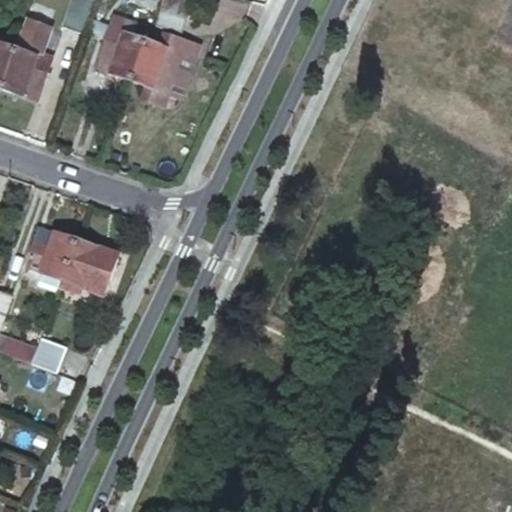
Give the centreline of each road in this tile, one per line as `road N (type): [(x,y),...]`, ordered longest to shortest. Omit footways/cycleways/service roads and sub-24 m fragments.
road 1 (secondary): [(100,511),(340,0)]
road 2 (secondary): [(201,221),(65,511)]
road 3 (secondary): [(305,0),(201,221)]
road 4 (residential): [(201,221),(0,152)]
